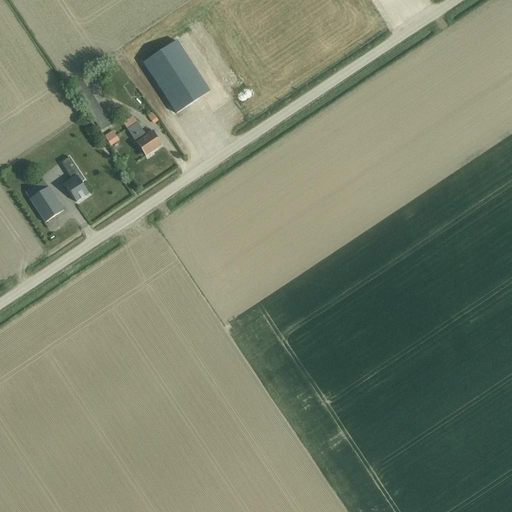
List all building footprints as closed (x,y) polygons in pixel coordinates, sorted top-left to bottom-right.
[(176,114),(210,92),(177,41),(143,63),(176,114)] [(82,80),(71,87),(101,131),(111,124),(82,80)] [(145,157),(162,145),(153,132),(146,137),(137,124),(127,130),(145,157)] [(112,132),(105,136),(112,145),(118,141),(112,132)] [(84,181),(69,158),(61,163),(71,180),(64,185),(76,203),(89,194),(81,183),(84,181)] [(48,188),(29,200),(45,223),(63,211),(48,188)]
